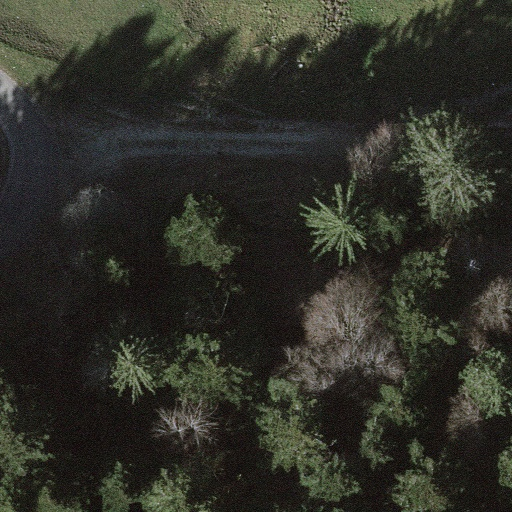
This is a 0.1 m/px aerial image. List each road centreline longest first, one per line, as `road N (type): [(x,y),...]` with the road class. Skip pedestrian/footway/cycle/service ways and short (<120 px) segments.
road 1 (track): [(34,148),(185,145),(511,119)]
road 2 (unclassified): [(0,101),(34,148),(19,213),(0,230)]
